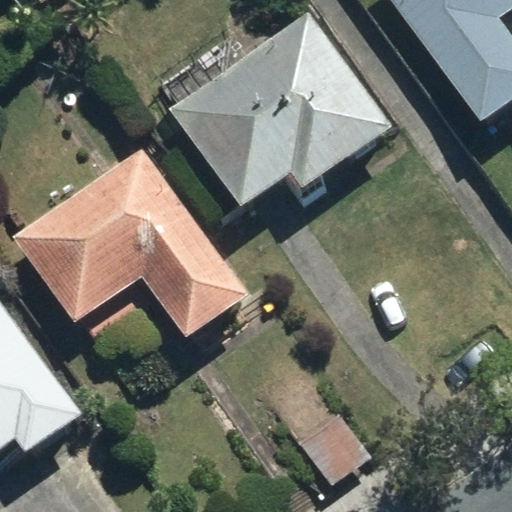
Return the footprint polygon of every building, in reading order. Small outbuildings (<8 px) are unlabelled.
[(511,0),(375,0),(482,151),(511,129),(511,63),(501,48),(511,39),(511,0)] [(401,148),(307,24),(245,71),(226,46),(160,96),(179,121),(163,133),(243,240),(285,209),(298,226),(401,148)] [(247,319),(139,166),(10,256),(78,352),(147,303),(187,361),(247,319)] [(85,440),(0,316),(0,477),(17,466),(27,481),(85,440)] [(374,472),(350,428),(305,453),(329,497),(374,472)]
